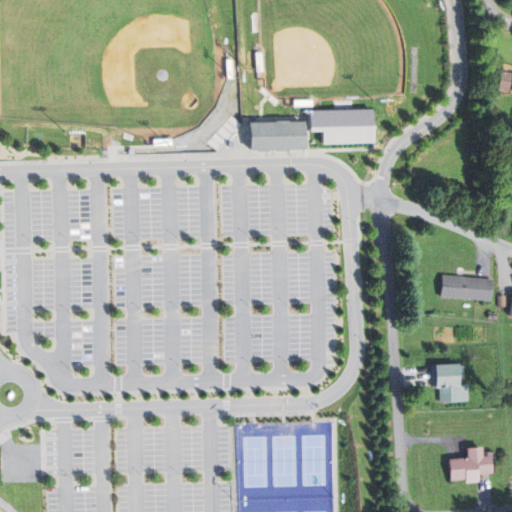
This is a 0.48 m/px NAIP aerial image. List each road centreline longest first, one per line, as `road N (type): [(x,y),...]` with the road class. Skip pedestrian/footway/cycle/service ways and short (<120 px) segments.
road 1 (tertiary): [(0,170),(313,164),(336,171),(349,199),(382,201)]
road 2 (residential): [(491,511),(408,504),(382,201)]
road 3 (residential): [(456,0),(459,93),(443,116),(396,150),(382,201)]
road 4 (tertiary): [(382,201),(511,248)]
